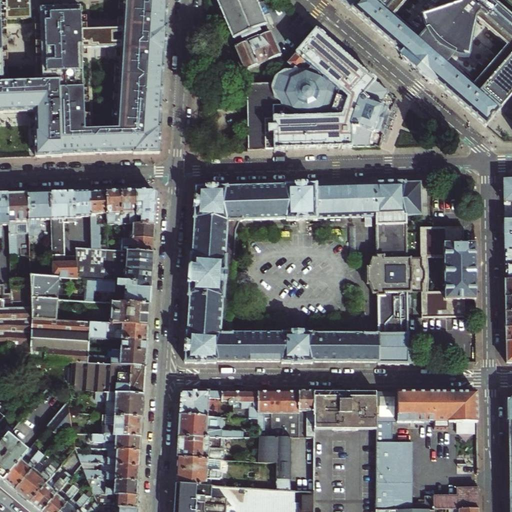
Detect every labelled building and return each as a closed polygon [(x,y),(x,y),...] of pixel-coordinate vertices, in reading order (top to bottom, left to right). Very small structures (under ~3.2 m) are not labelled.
[(0,0),(0,113),(36,113),(36,132),(35,132),(36,158),(63,157),(63,156),(133,154),(134,155),(136,155),(160,154),(162,128),(161,128),(163,91),(165,55),(166,55),(168,29),(167,29),(168,0),(126,0),(124,32),(123,50),(118,132),(84,133),(81,51),(81,33),(80,10),(39,11),(42,84),(0,85),(0,81),(2,81),(0,23),(0,22),(30,22),(29,0),(0,0)] [(215,0),(216,1),(217,0),(221,8),(220,9),(221,11),(223,10),(226,18),(224,19),(225,21),(227,20),(230,28),(228,29),(229,31),(231,30),(235,40),(236,39),(238,42),(239,46),(236,47),(246,71),(273,60),(281,56),(271,32),(268,34),(265,27),(266,27),(263,17),(264,16),(264,14),(262,15),(258,7),(260,6),(260,4),(265,2),(263,0),(215,0)] [(511,18),(491,0),(338,0),(339,0),(402,55),(401,56),(402,58),(403,59),(402,60),(415,71),(418,74),(430,84),(430,83),(431,84),(432,84),(433,85),(434,83),(486,128),(511,98),(511,18)] [(313,25),(300,15),(290,27),(303,38),(313,25)] [(317,29),(316,28),(294,56),(294,57),(276,78),(273,84),(248,85),(250,151),(258,151),(274,150),(274,152),(280,152),(286,151),(286,150),(333,149),(341,149),(341,150),(353,150),(353,149),(376,148),(377,147),(380,148),(389,123),(397,98),(394,97),(394,95),(376,80),(377,79),(368,72),(368,73),(326,37),(326,35),(318,28),(317,29)] [(124,32),(81,33),(81,51),(123,50),(124,32)] [(511,181),(503,182),(503,195),(504,221),(511,220),(511,181)] [(410,259),(410,257),(406,257),(406,216),(421,216),(420,183),(405,183),(404,183),(404,182),(401,182),(401,183),(396,183),(396,182),(394,182),(393,182),(393,183),(386,183),(385,183),(385,182),(383,182),(383,183),(376,183),(376,182),(375,182),(375,183),(374,183),(374,184),(373,184),(373,185),(316,186),(316,185),(315,185),(315,184),(313,184),(313,185),(306,186),(306,185),(305,185),(305,184),(303,184),(303,185),(296,186),(296,185),(295,185),(294,185),(294,186),(287,186),(286,186),(285,186),(285,187),(284,187),(284,188),(231,190),(227,190),(227,189),(225,189),(225,188),(224,188),(224,189),(217,189),(217,188),(215,188),(213,187),(213,188),(207,189),(207,188),(206,188),(205,188),(205,189),(197,189),(197,188),(195,188),(195,189),(194,189),(194,190),(193,190),(193,193),(194,193),(194,195),(195,195),(195,200),(194,200),(194,201),(193,201),(193,203),(194,203),(194,209),(193,209),(193,211),(193,212),(194,212),(193,218),(193,219),(192,219),(192,222),(193,222),(193,223),(194,224),(195,224),(193,256),(192,256),(192,257),(192,258),(191,258),(191,259),(191,267),(190,267),(190,268),(190,269),(189,269),(189,272),(190,272),(190,278),(189,284),(188,284),(188,287),(188,288),(189,288),(189,289),(190,289),(190,295),(189,295),(189,297),(190,297),(189,298),(190,298),(188,333),(188,334),(187,334),(187,335),(186,335),(185,335),(185,337),(186,337),(186,344),(185,344),(185,345),(184,345),(184,347),(186,347),(185,363),(184,363),(184,365),(184,366),(186,366),(186,365),(187,365),(187,364),(193,365),(197,365),(197,366),(200,366),(200,365),(206,365),(206,366),(207,366),(207,367),(209,367),(209,366),(210,366),(216,366),(216,367),(218,367),(218,366),(218,365),(219,365),(219,364),(279,364),(279,365),(280,365),(280,366),(281,366),(281,367),(281,366),(282,366),(282,365),(283,365),(283,364),(288,364),(288,365),(289,365),(289,366),(290,366),(291,367),(292,367),(292,365),(296,365),(296,367),(299,367),(299,366),(299,365),(300,365),(300,364),(308,364),(308,365),(309,366),(310,366),(310,367),(311,367),(311,366),(312,366),(312,365),(313,365),(376,364),(376,365),(377,365),(377,366),(379,366),(379,365),(380,365),(380,364),(385,364),(385,365),(386,365),(386,366),(388,366),(388,365),(389,365),(395,365),(396,365),(396,366),(399,366),(399,365),(399,364),(404,364),(404,365),(405,365),(405,366),(407,366),(407,365),(408,365),(408,364),(407,293),(411,293),(420,293),(427,294),(428,283),(428,276),(427,268),(426,260),(420,260),(410,259)] [(129,192),(122,192),(122,225),(137,225),(136,191),(129,192)] [(142,191),(136,191),(137,225),(155,225),(156,205),(157,195),(152,191),(142,191)] [(99,193),(91,193),(91,217),(92,250),(109,251),(108,243),(100,242),(100,237),(101,237),(101,229),(100,229),(100,228),(98,226),(108,225),(107,192),(99,193)] [(122,225),(122,192),(114,192),(107,192),(108,225),(122,225)] [(51,194),(52,220),(53,278),(58,278),(77,279),(76,257),(64,257),(63,224),(76,224),(75,218),(75,193),(63,194),(51,194)] [(83,193),(75,193),(75,218),(91,217),(91,193),(83,193)] [(28,195),(29,234),(29,239),(33,239),(33,236),(37,236),(41,232),(40,221),(52,220),(51,194),(39,194),(28,195)] [(0,195),(0,238),(2,238),(1,226),(9,225),(8,195),(0,195)] [(16,235),(29,234),(28,195),(18,195),(8,195),(9,225),(10,257),(20,256),(19,237),(16,237),(16,235)] [(122,239),(123,239),(154,240),(154,230),(155,225),(137,225),(122,225),(122,239)] [(474,263),(474,245),(461,245),(461,242),(463,242),(462,228),(420,229),(420,260),(426,260),(444,259),(445,293),(427,294),(420,293),(421,318),(476,317),(475,281),(476,281),(476,270),(475,263),(474,263)] [(123,239),(123,252),(153,254),(154,245),(154,240),(123,239)] [(123,252),(109,251),(92,250),(76,249),(76,257),(77,279),(86,280),(124,282),(138,283),(151,283),(153,260),(153,254),(123,252)] [(53,278),(30,276),(31,286),(31,298),(57,300),(58,278),(53,278)] [(77,279),(58,278),(57,300),(84,302),(86,280),(77,279)] [(84,302),(112,304),(150,307),(150,300),(150,295),(125,293),(126,288),(123,288),(124,282),(86,280),(84,302)] [(138,283),(124,282),(123,288),(126,288),(125,293),(150,295),(151,289),(138,288),(138,283)] [(0,308),(31,307),(31,298),(31,286),(10,287),(11,293),(5,294),(4,284),(0,284),(0,308)] [(57,300),(31,298),(31,307),(32,319),(56,321),(57,300)] [(110,325),(148,328),(149,324),(149,311),(150,307),(112,304),(110,325)] [(13,359),(71,364),(88,365),(88,356),(90,338),(105,339),(106,332),(107,325),(56,321),(32,319),(31,307),(0,308),(0,352),(2,350),(13,359)] [(148,333),(148,328),(110,325),(107,325),(106,332),(116,333),(115,340),(122,340),(147,342),(148,333)] [(147,342),(122,340),(121,351),(147,353),(147,346),(147,342)] [(88,365),(146,370),(146,365),(147,353),(121,351),(108,350),(107,358),(88,356),(88,365)] [(146,370),(88,365),(71,364),(69,386),(73,391),(98,392),(144,396),(145,380),(146,370)] [(66,404),(48,388),(38,400),(56,416),(66,404)] [(144,396),(98,392),(97,402),(108,403),(107,416),(143,418),(143,406),(144,396)] [(222,399),(222,392),(180,392),(179,401),(179,415),(215,418),(216,399),(222,399)] [(240,392),(222,392),(222,399),(222,401),(230,402),(230,403),(231,404),(232,404),(233,404),(234,419),(241,419),(258,419),(258,392),(240,392)] [(271,429),(265,429),(265,417),(271,417),(272,392),(258,392),(258,419),(259,433),(259,437),(271,437),(271,429)] [(284,392),(272,392),(271,417),(271,429),(271,437),(259,437),(259,442),(258,460),(278,460),(277,475),(290,475),(290,488),(301,488),(313,488),(314,430),(314,392),(311,392),(284,392)] [(314,392),(314,430),(364,430),(377,431),(377,393),(372,393),(365,393),(341,393),(314,392)] [(444,510),(478,510),(478,488),(455,488),(455,495),(423,495),(423,502),(411,502),(411,442),(391,442),(391,422),(396,422),(395,423),(432,424),(432,427),(435,427),(437,428),(442,428),(443,427),(446,427),(447,423),(449,423),(455,423),(455,437),(473,437),(473,423),(476,423),(476,393),(439,393),(403,393),(377,393),(377,431),(376,510),(396,510),(438,510),(444,510)] [(47,428),(59,438),(70,424),(66,404),(56,416),(47,428)] [(178,427),(178,438),(227,438),(259,437),(259,433),(233,431),(221,430),(221,428),(223,428),(224,427),(224,421),(223,419),(221,419),(221,418),(215,418),(179,415),(178,427)] [(97,426),(96,435),(141,439),(142,426),(143,418),(107,416),(105,416),(104,427),(97,426)] [(1,433),(0,431),(0,446),(8,437),(13,431),(7,426),(1,433)] [(103,450),(109,450),(140,453),(141,444),(141,439),(96,435),(89,435),(89,440),(91,443),(104,444),(103,450)] [(0,477),(4,481),(26,454),(27,452),(8,437),(0,446),(0,477)] [(259,442),(259,437),(227,438),(178,438),(177,448),(176,458),(221,459),(223,459),(223,447),(225,447),(225,444),(228,444),(228,442),(259,442)] [(103,465),(139,468),(140,459),(140,453),(109,450),(108,459),(104,459),(104,457),(103,456),(89,455),(87,457),(86,464),(94,465),(103,465)] [(12,488),(16,491),(40,461),(44,456),(38,451),(32,459),(26,454),(4,481),(12,488)] [(89,455),(77,454),(81,464),(86,464),(87,457),(89,455)] [(220,470),(221,459),(176,458),(176,471),(175,485),(204,485),(206,485),(207,478),(219,479),(223,476),(223,472),(220,470)] [(31,504),(51,480),(62,466),(55,460),(49,468),(40,461),(16,491),(25,499),(31,504)] [(139,474),(139,468),(103,465),(103,472),(94,471),(83,470),(87,479),(138,482),(139,474)] [(57,484),(51,480),(31,504),(39,511),(41,511),(43,511),(61,491),(72,478),(66,473),(57,484)] [(290,488),(290,475),(277,475),(277,487),(290,488)] [(137,497),(138,488),(138,482),(87,479),(93,494),(137,497)] [(66,494),(61,491),(43,511),(61,511),(72,499),(79,490),(74,485),(66,494)] [(204,485),(175,485),(174,505),(173,510),(173,511),(218,511),(218,507),(219,497),(203,496),(204,485)] [(313,510),(313,488),(301,488),(300,510),(313,510)] [(79,511),(82,508),(90,499),(84,494),(77,503),(72,499),(61,511),(79,511)] [(137,502),(137,497),(93,494),(96,501),(98,507),(111,508),(137,510),(137,502)] [(97,511),(99,510),(98,507),(96,501),(87,511),(82,508),(79,511),(97,511)]
